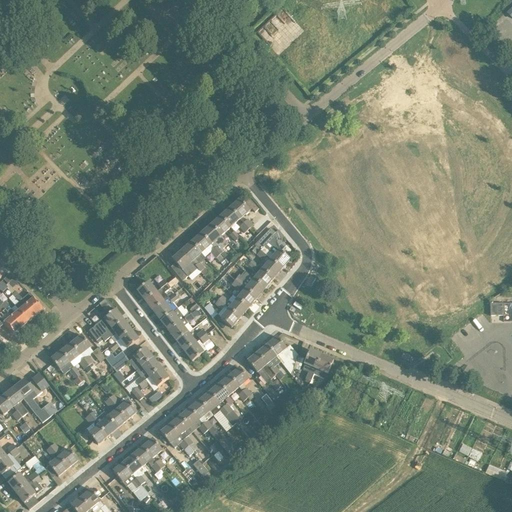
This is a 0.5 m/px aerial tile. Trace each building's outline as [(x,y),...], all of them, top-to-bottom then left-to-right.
[(161,0),(164,3),(161,6),(167,12),(171,9),(175,13),(181,7),(177,3),(178,2),(175,0),(161,0)] [(230,209),(240,220),(250,212),(252,210),(255,214),(259,210),(249,199),(244,204),(240,200),(230,209)] [(220,217),(231,229),(234,232),(243,224),(240,220),(230,209),(220,217)] [(221,237),(231,229),(220,217),(211,226),(221,237)] [(243,224),(249,230),(253,226),(248,220),(243,224)] [(243,224),(239,228),(245,234),(249,230),(243,224)] [(201,234),(220,256),(224,252),(223,250),(228,245),(221,237),(211,226),(201,234)] [(271,260),(279,251),(275,239),(276,239),(281,240),(282,241),(284,238),(278,232),(275,234),(271,229),(267,232),(255,246),(271,260)] [(240,238),(234,233),(230,237),(235,243),(240,238)] [(216,260),(216,259),(220,256),(201,234),(191,243),(205,258),(210,254),(216,260)] [(205,258),(191,243),(182,251),(198,270),(201,273),(205,269),(200,263),(205,258)] [(282,270),(271,260),(255,246),(254,246),(256,248),(255,248),(253,247),(251,250),(252,251),(252,252),(262,261),(259,266),(252,261),(258,266),(259,267),(262,270),(274,280),(282,270)] [(175,264),(171,268),(182,282),(188,277),(188,278),(198,270),(182,251),(172,260),(175,264)] [(279,251),(271,260),(282,270),(290,260),(279,251)] [(258,266),(252,261),(248,266),(255,272),(259,267),(258,266)] [(274,280),(262,270),(254,280),(265,290),(274,280)] [(257,300),(265,290),(254,280),(245,273),(241,277),(239,276),(236,280),(237,280),(236,281),(242,286),(246,290),(257,300)] [(18,283),(14,279),(10,275),(4,281),(8,285),(12,289),(18,283)] [(164,281),(158,286),(161,290),(167,284),(164,281)] [(237,291),(242,286),(236,281),(231,286),(236,290),(237,291)] [(149,282),(137,292),(145,302),(157,293),(149,282)] [(175,294),(169,299),(165,293),(170,289),(167,284),(161,290),(157,293),(145,302),(153,312),(175,294)] [(257,300),(246,290),(237,300),(249,309),(257,300)] [(9,300),(15,307),(19,312),(28,323),(36,317),(22,300),(16,293),(12,296),(12,297),(9,300)] [(34,298),(30,294),(22,300),(36,317),(44,310),(34,298)] [(153,312),(161,322),(176,310),(178,309),(173,304),(179,299),(175,294),(153,312)] [(249,309),(237,300),(233,305),(222,297),(219,301),(225,307),(229,310),(240,319),(249,309)] [(221,311),(225,307),(219,301),(215,306),(221,311)] [(9,308),(5,302),(1,305),(6,311),(9,308)] [(1,305),(0,306),(0,310),(2,313),(0,314),(0,324),(2,327),(4,324),(13,335),(21,329),(7,312),(6,311),(1,305)] [(193,314),(199,309),(196,305),(191,309),(190,311),(193,314)] [(204,309),(212,319),(218,315),(209,305),(204,309)] [(21,329),(28,323),(19,312),(15,315),(11,310),(7,312),(21,329)] [(169,332),(185,320),(176,310),(161,322),(169,332)] [(240,319),(229,310),(220,320),(232,329),(240,319)] [(101,338),(123,321),(115,311),(104,320),(107,324),(103,328),(104,329),(98,333),(94,328),(89,332),(96,342),(101,338)] [(194,320),(191,315),(185,320),(169,332),(176,342),(188,333),(184,328),(194,320)] [(120,340),(131,331),(123,321),(101,338),(103,341),(105,342),(110,338),(111,339),(116,335),(120,340)] [(200,340),(207,335),(203,330),(196,336),(200,340)] [(139,341),(131,331),(120,340),(127,350),(139,341)] [(196,343),(188,333),(176,342),(184,353),(196,343)] [(210,339),(207,335),(200,340),(203,344),(210,339)] [(72,344),(81,356),(91,349),(82,337),(72,344)] [(277,359),(280,363),(291,376),(293,369),(298,356),(290,346),(286,349),(277,338),(267,346),(277,359)] [(115,343),(109,348),(113,353),(119,348),(115,343)] [(204,353),(196,343),(184,353),(192,363),(204,353)] [(61,352),(71,364),(81,356),(72,344),(61,352)] [(277,359),(267,346),(257,355),(271,371),(276,378),(278,380),(283,377),(275,367),(280,363),(277,359)] [(92,354),(100,364),(106,359),(98,349),(92,354)] [(116,373),(129,364),(136,372),(153,359),(145,349),(133,358),(134,359),(129,362),(126,358),(112,368),(116,373)] [(314,376),(321,357),(310,351),(304,366),(304,367),(302,371),(308,374),(305,381),(306,381),(311,383),(314,376)] [(61,372),(71,364),(61,352),(51,360),(61,372)] [(112,368),(126,358),(122,353),(108,364),(112,369),(112,368)] [(271,371),(257,355),(247,363),(257,375),(263,370),(272,381),(276,378),(271,371)] [(298,356),(293,369),(300,372),(304,359),(299,357),(298,356)] [(93,363),(88,357),(84,360),(89,367),(93,363)] [(321,357),(314,376),(319,378),(325,381),(327,377),(328,377),(334,362),(321,357)] [(136,373),(142,368),(149,378),(161,369),(153,359),(136,372),(136,373)] [(84,360),(79,364),(84,371),(89,367),(84,360)] [(85,383),(79,375),(74,368),(69,372),(74,378),(76,381),(74,381),(79,388),(85,383)] [(243,392),(248,399),(252,396),(244,385),(250,380),(240,368),(230,377),(240,389),(243,392)] [(161,369),(149,378),(157,388),(169,379),(161,369)] [(42,394),(49,388),(39,375),(32,381),(42,394)] [(145,381),(142,377),(135,382),(139,386),(145,381)] [(220,385),(229,397),(240,389),(230,377),(220,385)] [(42,424),(57,413),(50,404),(41,411),(33,401),(37,397),(34,393),(25,381),(15,388),(24,401),(37,418),(42,424)] [(149,386),(145,381),(139,386),(142,391),(149,386)] [(282,387),(277,381),(272,386),(276,391),(282,387)] [(315,388),(311,384),(305,391),(308,394),(315,388)] [(220,405),(229,397),(220,385),(210,393),(220,405)] [(28,414),(20,404),(24,401),(15,388),(4,396),(14,408),(17,412),(22,419),(28,414)] [(138,402),(144,397),(137,388),(131,393),(138,402)] [(243,403),(248,399),(243,392),(237,397),(243,403)] [(226,433),(231,428),(236,424),(223,408),(220,405),(210,393),(200,401),(210,413),(213,418),(226,433)] [(297,404),(288,393),(284,396),(284,395),(275,402),(284,414),(297,404)] [(161,399),(158,394),(150,400),(154,404),(161,399)] [(266,409),(273,418),(279,413),(265,395),(260,399),(267,407),(266,409)] [(0,399),(0,412),(4,417),(14,408),(4,396),(0,399)] [(109,400),(115,407),(120,403),(114,396),(109,400)] [(109,400),(105,404),(111,410),(115,407),(109,400)] [(127,401),(117,409),(127,421),(137,413),(127,401)] [(190,409),(200,421),(210,413),(200,401),(190,409)] [(223,408),(236,424),(240,421),(227,405),(223,408)] [(108,417),(117,429),(127,421),(117,409),(108,417)] [(203,425),(200,421),(190,409),(180,417),(190,429),(193,433),(198,429),(203,435),(208,432),(203,425)] [(17,412),(12,416),(17,422),(22,419),(17,412)] [(99,418),(94,413),(90,416),(95,423),(97,426),(107,438),(117,429),(108,417),(104,413),(99,418)] [(89,416),(85,420),(91,426),(95,423),(90,416),(89,416)] [(180,417),(170,425),(193,454),(198,450),(188,438),(185,434),(190,429),(180,417)] [(203,425),(208,432),(215,440),(219,436),(213,428),(212,428),(207,422),(203,425)] [(25,423),(20,428),(25,435),(31,430),(25,423)] [(179,445),(185,451),(190,458),(194,454),(193,454),(170,425),(160,434),(170,446),(171,445),(175,449),(179,445)] [(98,446),(107,438),(97,426),(88,434),(98,446)] [(408,441),(416,445),(418,440),(410,437),(408,441)] [(143,448),(153,460),(163,452),(153,440),(143,448)] [(235,453),(239,449),(234,442),(231,445),(232,450),(235,453)] [(56,454),(60,451),(55,444),(50,448),(56,454)] [(16,449),(13,445),(7,450),(6,450),(3,452),(0,448),(0,461),(6,457),(10,454),(16,449)] [(51,458),(56,454),(50,448),(47,450),(46,452),(51,458)] [(143,468),(148,464),(156,474),(161,470),(156,463),(153,460),(143,448),(133,456),(143,468)] [(10,454),(14,459),(20,454),(16,449),(10,454)] [(69,449),(58,458),(68,469),(78,461),(69,449)] [(223,458),(218,452),(213,456),(218,462),(223,458)] [(45,470),(49,467),(58,478),(68,469),(58,458),(56,454),(51,458),(41,466),(45,470)] [(141,486),(145,483),(146,482),(141,477),(146,472),(143,468),(133,456),(123,464),(141,486)] [(14,467),(6,457),(0,461),(0,474),(2,477),(14,467)] [(455,461),(465,465),(473,469),(475,463),(469,461),(468,463),(466,462),(467,460),(457,457),(455,461)] [(30,470),(34,467),(38,471),(28,478),(32,483),(39,478),(47,472),(45,470),(41,466),(39,463),(35,458),(26,465),(30,470)] [(156,463),(161,470),(165,467),(160,460),(156,463)] [(208,473),(198,462),(193,467),(203,478),(208,473)] [(123,484),(126,488),(131,484),(136,490),(132,493),(140,503),(148,496),(148,495),(141,486),(123,464),(113,472),(123,484)] [(8,485),(16,495),(28,486),(20,475),(8,485)] [(24,505),(36,496),(43,491),(38,485),(42,482),(39,478),(32,483),(28,486),(16,495),(24,505)] [(81,498),(91,511),(101,511),(100,510),(104,507),(101,503),(101,502),(91,490),(81,498)] [(70,506),(74,511),(91,511),(81,498),(70,506)] [(128,511),(139,511),(140,511),(133,502),(125,508),(128,511)]
